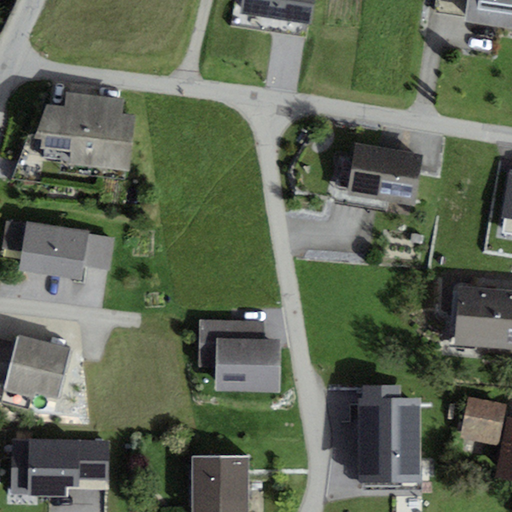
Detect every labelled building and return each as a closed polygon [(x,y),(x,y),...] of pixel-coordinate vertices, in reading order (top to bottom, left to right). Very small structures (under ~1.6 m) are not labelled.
[(313,0),(243,0),(242,12),(309,24),(313,0)] [(511,0),(459,0),(457,21),(511,28),(511,0)] [(58,110),(36,107),(31,151),(58,154),(56,170),(120,179),(127,121),(117,119),(119,105),(59,98),(58,110)] [(418,159),(348,148),(340,201),(410,212),(418,159)] [(511,171),(509,171),(496,253),(511,255),(511,171)] [(83,239),(22,228),(13,276),(75,287),(83,239)] [(511,298),(451,293),(446,349),(511,354),(511,298)] [(63,356),(0,339),(0,393),(50,407),(63,356)] [(274,346),(210,346),(210,399),(274,399),(274,346)] [(398,387),(362,387),(362,479),(418,479),(418,400),(398,400),(398,387)] [(503,405),(471,399),(464,434),(496,440),(503,405)] [(511,422),(509,422),(499,475),(511,477),(511,422)] [(261,511),(262,439),(197,439),(197,511),(261,511)]
